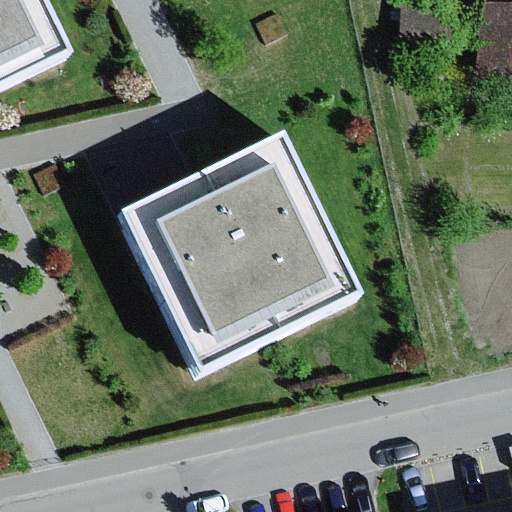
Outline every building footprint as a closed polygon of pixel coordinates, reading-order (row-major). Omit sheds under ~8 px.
[(0,0),(0,93),(66,62),(35,0),(0,0)] [(444,4),(394,2),(392,41),(442,43),(444,4)] [(511,7),(479,5),(473,86),(511,89),(511,7)] [(277,15),(257,25),(266,45),(287,35),(277,15)] [(277,139),(111,218),(191,383),(356,305),(277,139)]
